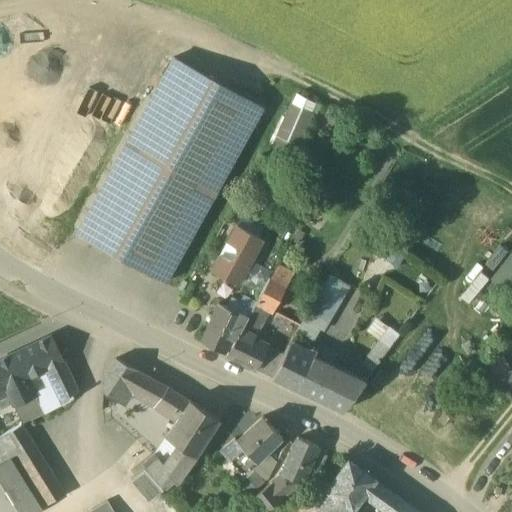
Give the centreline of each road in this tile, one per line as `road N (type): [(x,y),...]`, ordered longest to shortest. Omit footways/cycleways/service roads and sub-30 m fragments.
road 1 (track): [(0,18),(107,6),(161,22),(295,82),(511,198)]
road 2 (residential): [(0,260),(65,302),(258,392),(457,511)]
